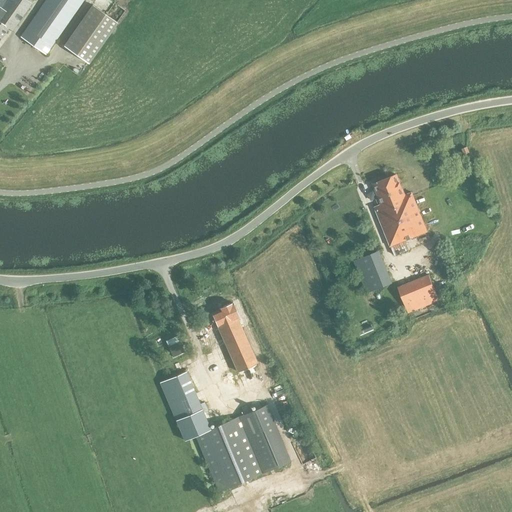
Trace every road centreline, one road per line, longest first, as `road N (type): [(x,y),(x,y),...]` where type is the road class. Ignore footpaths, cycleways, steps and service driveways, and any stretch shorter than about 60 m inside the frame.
road 1 (unclassified): [(511,100),(433,116),(349,153),(227,243),(97,275),(0,279)]
road 2 (unclassified): [(511,16),(348,55),(276,89),(175,160),(128,179),(0,192)]
